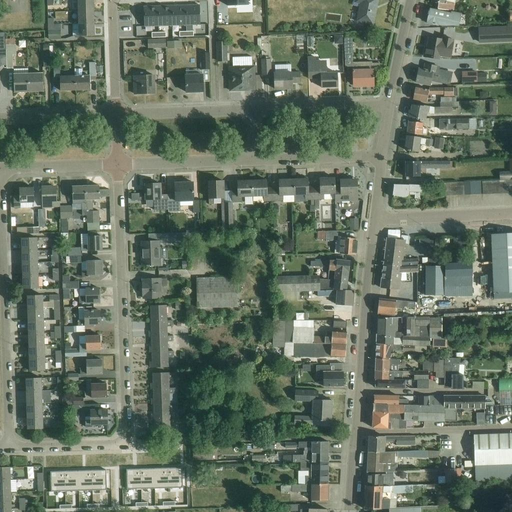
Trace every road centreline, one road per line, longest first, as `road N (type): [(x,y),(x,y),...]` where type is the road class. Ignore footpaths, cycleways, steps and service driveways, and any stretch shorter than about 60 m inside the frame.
road 1 (residential): [(6,447),(124,445),(116,166)]
road 2 (tertiary): [(356,431),(373,220)]
road 3 (residential): [(6,447),(0,245)]
road 4 (residential): [(356,431),(511,428)]
road 5 (residential): [(373,220),(511,215)]
road 6 (residential): [(253,109),(115,113)]
road 7 (residential): [(116,166),(253,162)]
road 8 (residential): [(388,106),(253,109)]
road 9 (residential): [(253,162),(380,160)]
